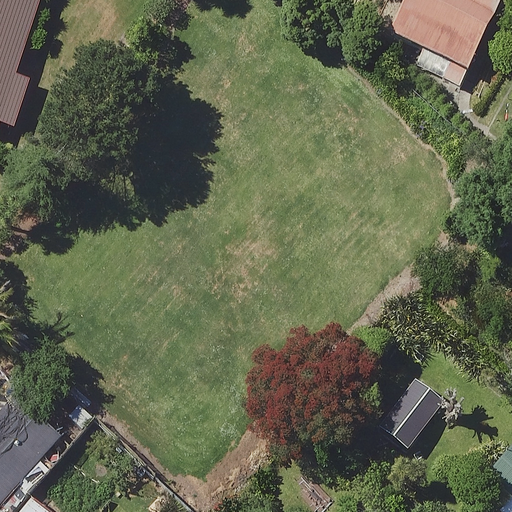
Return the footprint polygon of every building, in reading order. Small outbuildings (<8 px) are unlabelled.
[(0,0),(0,141),(4,129),(14,133),(35,69),(23,65),(44,0),(0,0)] [(412,0),(393,42),(470,78),(507,0),(412,0)] [(445,407),(415,385),(380,433),(410,455),(445,407)] [(17,394),(0,413),(0,511),(65,435),(17,394)] [(511,456),(490,484),(511,502),(511,456)]
